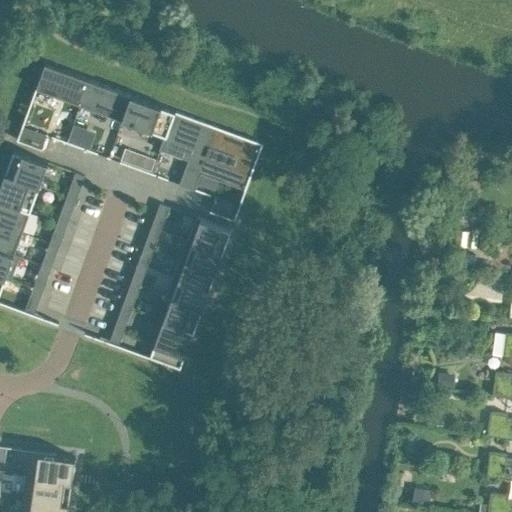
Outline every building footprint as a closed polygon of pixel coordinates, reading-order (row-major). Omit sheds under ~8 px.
[(80,102),(89,78),(45,62),(37,86),(80,102)] [(123,118),(132,94),(89,78),(80,102),(123,118)] [(166,134),(175,109),(132,94),(123,118),(165,133),(166,134)] [(200,172),(218,125),(175,109),(166,134),(165,133),(159,148),(188,159),(179,183),(195,189),(201,173),(200,172)] [(246,189),(263,142),(218,125),(200,172),(201,173),(246,189)] [(40,184),(48,161),(14,148),(5,172),(40,184)] [(81,186),(85,174),(75,171),(71,182),(81,186)] [(0,197),(31,209),(40,184),(5,172),(0,185),(0,197)] [(0,222),(22,231),(31,209),(0,197),(0,222)] [(165,217),(170,205),(160,202),(156,213),(165,217)] [(68,222),(72,211),(62,208),(58,219),(68,222)] [(223,252),(231,228),(197,216),(189,238),(188,239),(223,252)] [(63,233),(68,222),(58,219),(54,230),(63,233)] [(15,253),(22,231),(0,222),(0,248),(14,254),(15,253)] [(154,247),(158,236),(149,233),(145,244),(154,247)] [(216,270),(223,252),(188,239),(189,238),(187,237),(180,257),(216,270)] [(150,259),(154,247),(145,244),(141,255),(150,259)] [(14,254),(0,248),(0,274),(6,276),(5,277),(11,280),(20,255),(15,253),(14,254)] [(51,267),(55,256),(46,253),(41,264),(51,267)] [(209,289),(216,270),(180,257),(173,275),(209,289)] [(47,279),(51,267),(41,264),(37,275),(47,279)] [(141,284),(145,273),(135,269),(131,281),(141,284)] [(203,307),(209,289),(173,275),(166,295),(171,297),(172,296),(203,307)] [(34,313),(41,295),(31,292),(25,310),(34,313)] [(132,307),(136,296),(127,292),(123,303),(132,307)] [(194,329),(203,307),(172,296),(171,297),(164,318),(194,329)] [(181,367),(194,329),(164,318),(150,356),(181,367)] [(119,343),(123,332),(114,329),(110,340),(119,343)] [(498,330),(495,354),(504,355),(511,355),(511,332),(507,332),(498,330)] [(511,377),(511,378),(511,374),(511,373),(511,372),(497,371),(494,394),(511,396),(511,377)] [(511,418),(506,417),(507,413),(507,412),(492,410),(489,434),(511,436),(511,418)] [(73,479),(76,456),(30,449),(26,473),(73,479)] [(511,458),(506,458),(506,454),(507,454),(507,452),(492,451),(490,466),(486,465),(485,473),(511,476),(511,458)] [(69,502),(73,479),(26,473),(23,495),(69,502)] [(484,502),(482,511),(511,511),(511,498),(506,498),(507,494),(508,493),(492,491),(491,503),(484,502)] [(68,511),(69,502),(23,495),(20,511),(68,511)]
